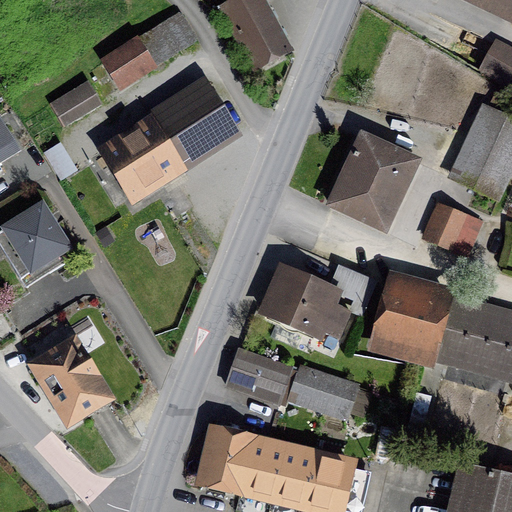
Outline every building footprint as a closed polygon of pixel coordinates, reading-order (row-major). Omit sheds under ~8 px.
[(0,0),(0,1),(13,23),(51,0),(0,0)] [(248,0),(226,12),(255,67),(286,50),(259,0),(248,0)] [(511,0),(488,0),(511,11),(511,0)] [(181,15),(87,74),(103,99),(195,40),(181,15)] [(511,50),(498,43),(482,72),(511,88),(511,50)] [(88,83),(51,105),(59,118),(96,96),(88,83)] [(104,156),(132,199),(234,134),(201,83),(147,116),(153,126),(104,156)] [(497,199),(511,168),(511,121),(487,110),(454,179),(497,199)] [(0,162),(17,152),(0,124),(0,162)] [(381,230),(413,161),(362,137),(330,206),(381,230)] [(62,178),(77,169),(62,142),(46,151),(62,178)] [(501,238),(477,228),(479,222),(441,207),(427,241),(490,267),(501,238)] [(26,287),(74,258),(56,228),(51,230),(38,210),(5,231),(17,250),(7,257),(26,287)] [(338,294),(282,270),(263,314),(319,338),(322,332),(338,339),(350,313),(333,306),(338,294)] [(511,382),(511,313),(455,298),(453,306),(443,303),(443,305),(393,292),(380,340),(437,356),(435,361),(511,382)] [(69,424),(109,399),(75,343),(34,368),(69,424)] [(292,370),(239,352),(227,387),(280,405),(292,370)] [(347,418),(357,388),(300,369),(290,398),(347,418)] [(318,511),(337,511),(349,464),(214,433),(202,483),(318,511)] [(511,511),(511,479),(463,468),(452,511),(511,511)]
